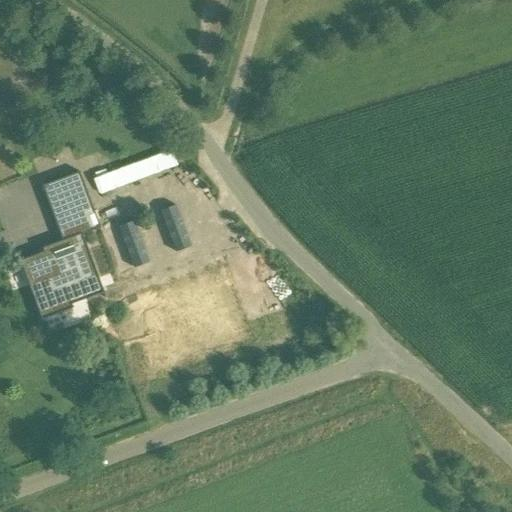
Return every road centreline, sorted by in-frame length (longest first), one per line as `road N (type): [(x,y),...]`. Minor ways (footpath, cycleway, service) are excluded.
road 1 (unclassified): [(395,348),(311,272),(153,92),(30,0)]
road 2 (unclassified): [(0,493),(395,348)]
road 3 (unclassified): [(511,455),(395,348)]
